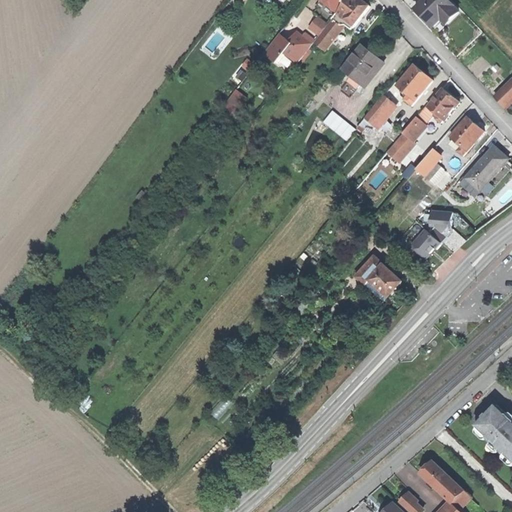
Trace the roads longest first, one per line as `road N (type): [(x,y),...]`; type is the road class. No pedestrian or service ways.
road 1 (secondary): [(511,230),(233,511)]
road 2 (track): [(174,511),(0,345)]
road 3 (residential): [(511,357),(337,511)]
road 4 (residential): [(387,0),(511,130)]
